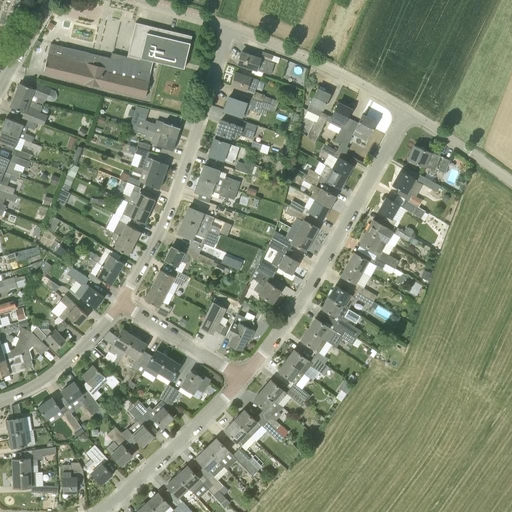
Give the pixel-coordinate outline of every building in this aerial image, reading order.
[(110,58),(93,53),(51,43),(44,72),(85,82),(85,83),(145,97),(149,82),(154,61),(184,68),(192,36),(135,22),(127,56),(112,53),(110,58)] [(261,58),(241,51),(238,64),(257,70),(263,72),(265,62),(270,64),(273,55),(262,52),(261,58)] [(247,90),(250,92),(254,83),(257,84),(259,79),(251,77),(236,72),(231,85),(247,90)] [(51,88),(37,82),(34,88),(20,82),(15,95),(35,103),(37,103),(39,98),(46,100),(47,98),(52,100),(55,93),(50,91),(51,88)] [(314,144),(328,115),(321,112),(322,110),(330,94),(317,88),(310,104),(307,110),(319,116),(316,123),(314,121),(307,136),(314,144)] [(254,91),(252,98),(251,98),(263,102),(271,105),(273,98),(264,95),(265,94),(254,91)] [(252,98),(238,94),(236,99),(229,97),(224,110),(243,116),(246,116),(248,109),(259,113),(263,102),(251,98),(252,98)] [(44,125),(46,118),(33,113),(37,103),(35,103),(15,95),(10,106),(25,112),(23,118),(44,125)] [(329,122),(341,128),(343,124),(344,124),(351,109),(339,102),(331,118),(329,122)] [(148,121),(145,120),(147,114),(135,110),(130,123),(131,123),(131,124),(176,139),(179,128),(180,128),(180,127),(156,120),(155,123),(148,121)] [(373,129),(374,127),(373,127),(376,121),(363,114),(356,128),(361,131),(358,137),(366,141),(372,129),(373,129)] [(24,133),(27,126),(28,126),(26,125),(6,117),(5,118),(6,118),(2,130),(32,142),(36,143),(37,141),(34,139),(35,137),(24,133)] [(28,126),(27,126),(35,129),(37,123),(28,120),(26,125),(28,126)] [(252,139),(255,131),(236,125),(221,120),(217,133),(231,138),(233,131),(239,133),(239,134),(252,139)] [(173,150),(173,149),(176,139),(131,124),(130,126),(137,128),(136,131),(152,137),(150,143),(173,150)] [(83,136),(87,130),(81,126),(77,132),(83,136)] [(341,144),(347,131),(341,128),(334,140),(341,144)] [(32,142),(2,130),(0,133),(0,143),(13,149),(14,148),(17,149),(15,155),(24,159),(29,160),(32,154),(21,150),(24,144),(34,148),(36,143),(32,142)] [(345,154),(349,147),(347,146),(353,134),(347,131),(341,144),(337,150),(345,154)] [(236,155),(239,147),(230,144),(214,139),(209,155),(224,160),(234,163),(237,154),(236,155)] [(259,151),(262,142),(252,139),(249,148),(259,151)] [(151,145),(139,141),(137,147),(149,151),(151,145)] [(260,148),(268,151),(270,145),(262,142),(260,148)] [(337,158),(333,156),(336,150),(324,143),(321,149),(329,154),(323,164),(325,165),(346,177),(353,165),(338,157),(337,158)] [(77,161),(83,146),(78,144),(72,159),(77,161)] [(434,170),(440,156),(430,152),(414,145),(408,159),(434,170)] [(168,164),(147,157),(149,152),(137,147),(134,154),(147,158),(145,164),(137,160),(134,166),(135,167),(163,177),(168,164),(168,165),(168,164)] [(7,158),(0,154),(0,169),(18,176),(20,177),(22,172),(14,169),(16,162),(27,167),(29,160),(24,159),(15,155),(9,153),(7,158)] [(445,173),(450,160),(443,157),(438,170),(445,173)] [(248,163),(237,160),(234,169),(258,177),(262,165),(249,161),(248,163)] [(73,176),(78,166),(70,162),(66,173),(73,176)] [(224,178),(218,176),(220,170),(204,165),(199,179),(237,192),(240,181),(225,176),(224,178)] [(325,165),(321,174),(320,175),(321,176),(326,178),(325,179),(340,187),(346,177),(325,165)] [(141,174),(139,180),(139,181),(140,182),(159,188),(160,188),(159,188),(163,177),(135,167),(133,171),(141,174)] [(0,182),(3,175),(17,180),(18,176),(0,169),(0,182)] [(304,173),(318,181),(321,176),(320,175),(321,174),(310,169),(307,174),(304,173)] [(409,201),(412,195),(408,193),(415,179),(401,170),(393,184),(398,187),(398,188),(399,189),(397,194),(407,200),(409,201)] [(127,181),(129,176),(130,175),(122,172),(119,178),(127,181)] [(69,185),(73,176),(66,173),(62,182),(69,185)] [(329,208),(335,196),(320,188),(316,185),(318,181),(304,173),(302,176),(305,178),(303,180),(311,185),(309,188),(313,191),(309,197),(314,200),(329,208)] [(56,187),(60,176),(52,174),(48,184),(56,187)] [(437,192),(440,186),(420,174),(417,180),(437,192)] [(139,181),(139,180),(129,176),(127,181),(139,186),(140,182),(139,181)] [(259,183),(276,190),(278,185),(261,178),(259,183)] [(237,192),(199,179),(195,191),(211,196),(213,191),(219,193),(219,195),(234,200),(237,192)] [(125,187),(122,193),(116,190),(114,196),(128,202),(149,212),(155,199),(139,192),(141,187),(139,186),(127,181),(125,187)] [(9,192),(13,194),(15,188),(0,183),(0,188),(9,192)] [(255,195),(257,189),(248,186),(246,192),(255,195)] [(8,206),(3,204),(5,198),(15,202),(17,195),(13,194),(9,192),(0,188),(5,191),(2,196),(0,194),(0,207),(6,210),(8,206)] [(55,201),(64,205),(70,193),(60,188),(55,201)] [(418,205),(422,199),(413,194),(409,200),(418,205)] [(49,205),(52,197),(43,195),(41,202),(49,205)] [(400,205),(386,197),(378,210),(386,215),(384,219),(394,225),(396,220),(399,222),(406,209),(424,220),(428,214),(424,212),(425,211),(409,201),(407,200),(403,207),(400,205)] [(305,215),(308,210),(309,208),(292,199),(289,206),(305,215)] [(323,219),(329,208),(314,200),(309,208),(308,210),(323,219)] [(144,223),(149,212),(128,202),(123,213),(144,223)] [(302,220),(303,219),(305,215),(289,206),(286,211),(302,220)] [(227,236),(232,224),(189,207),(184,219),(219,234),(220,233),(227,236)] [(52,231),(60,219),(51,214),(45,226),(52,231)] [(184,219),(178,232),(192,238),(188,248),(190,249),(199,253),(201,249),(203,243),(213,247),(219,234),(184,219)] [(311,239),(318,228),(303,219),(302,220),(296,231),(311,239)] [(403,231),(394,225),(384,219),(393,225),(391,229),(388,228),(388,227),(373,219),(367,230),(387,242),(393,232),(408,241),(411,236),(403,231)] [(141,231),(119,221),(114,232),(135,242),(141,231)] [(36,226),(33,234),(39,237),(42,228),(36,226)] [(129,254),(135,242),(114,232),(107,229),(105,233),(116,239),(112,246),(129,254)] [(285,245),(289,238),(275,230),(271,237),(285,245)] [(395,268),(399,260),(382,251),(387,242),(367,230),(360,242),(375,250),(375,251),(377,252),(375,257),(386,263),(395,268)] [(305,250),(311,239),(296,231),(290,242),(305,250)] [(285,253),(282,252),(285,245),(271,237),(267,245),(278,251),(272,262),(278,266),(292,274),(299,261),(285,253)] [(188,254),(185,253),(172,246),(165,259),(178,266),(181,261),(186,263),(190,256),(211,267),(211,266),(215,268),(225,273),(227,268),(220,264),(214,262),(214,260),(202,255),(199,253),(190,249),(188,254)] [(87,256),(91,258),(96,261),(98,262),(101,257),(90,251),(87,256)] [(363,272),(369,261),(354,252),(348,263),(363,272)] [(124,262),(109,253),(102,265),(117,274),(124,262)] [(383,269),(386,263),(375,257),(372,263),(383,269)] [(260,270),(267,274),(269,270),(259,263),(256,267),(260,270)] [(356,283),(363,272),(348,263),(341,275),(356,283)] [(111,285),(117,274),(102,265),(95,274),(91,272),(87,277),(89,278),(98,285),(102,280),(111,285)] [(89,286),(85,283),(89,278),(87,277),(71,266),(66,274),(82,284),(76,293),(81,297),(80,297),(81,298),(82,298),(95,307),(103,296),(90,287),(91,286),(90,285),(89,286)] [(174,276),(160,269),(152,284),(167,292),(172,281),(182,286),(187,275),(177,270),(174,276)] [(272,303),(281,290),(269,282),(272,277),(267,274),(260,270),(254,279),(263,286),(258,293),(272,303)] [(55,291),(58,285),(39,273),(36,278),(55,291)] [(2,280),(5,291),(18,287),(16,282),(15,278),(15,277),(2,280)] [(167,317),(172,306),(162,301),(167,292),(152,284),(145,299),(159,307),(157,312),(167,317)] [(353,296),(350,294),(350,293),(336,285),(328,297),(348,308),(355,297),(370,307),(374,301),(367,296),(356,290),(353,296)] [(367,296),(370,291),(359,285),(356,290),(367,296)] [(83,321),(88,315),(72,301),(72,300),(66,294),(60,300),(67,306),(59,316),(64,320),(68,315),(79,326),(80,324),(81,324),(84,321),(83,321)] [(349,332),(352,327),(349,326),(350,325),(347,323),(354,313),(348,310),(348,308),(328,297),(321,308),(339,319),(336,324),(349,332)] [(24,305),(22,298),(14,301),(14,300),(0,303),(0,324),(1,324),(0,319),(0,312),(16,308),(16,307),(24,305)] [(220,332),(223,325),(218,322),(225,308),(213,302),(200,327),(213,333),(215,329),(220,332)] [(17,320),(25,317),(22,307),(14,309),(17,320)] [(249,341),(254,330),(251,329),(254,323),(237,314),(226,336),(231,339),(229,344),(241,350),(246,340),(249,341)] [(40,328),(38,326),(37,327),(33,330),(42,340),(45,337),(56,349),(65,340),(59,333),(64,328),(68,324),(64,320),(59,316),(54,320),(58,324),(54,328),(51,331),(48,328),(40,328)] [(333,329),(316,317),(308,328),(329,342),(336,331),(346,338),(349,332),(336,324),(333,329)] [(32,332),(31,331),(27,329),(22,327),(17,337),(19,338),(14,348),(10,349),(11,352),(4,354),(0,339),(0,360),(21,354),(32,332)] [(329,342),(308,328),(301,339),(318,351),(314,356),(324,363),(328,358),(319,352),(326,341),(328,343),(329,342)] [(135,337),(123,329),(117,337),(113,345),(110,349),(118,354),(113,363),(104,356),(100,360),(112,372),(117,365),(125,352),(135,337)] [(0,376),(27,369),(24,361),(32,358),(29,350),(33,347),(40,354),(47,347),(32,332),(21,354),(0,360),(0,376)] [(146,343),(135,337),(125,352),(131,356),(128,361),(133,364),(123,381),(128,384),(136,371),(148,353),(143,350),(147,343),(146,343)] [(169,357),(157,350),(156,349),(153,356),(148,353),(136,371),(137,372),(138,370),(142,373),(145,369),(156,377),(159,373),(169,357)] [(310,362),(294,349),(286,359),(305,373),(311,365),(323,375),(329,366),(324,363),(314,356),(310,362)] [(171,380),(180,364),(169,357),(159,373),(171,380)] [(307,400),(311,395),(296,384),(305,373),(286,359),(278,370),(295,382),(291,387),(307,400)] [(106,378),(104,375),(93,364),(82,375),(88,380),(83,384),(87,389),(86,389),(95,401),(96,400),(92,395),(102,385),(105,382),(112,388),(119,381),(111,372),(106,378)] [(190,371),(181,385),(193,392),(195,389),(200,392),(209,379),(202,375),(200,377),(199,376),(190,371)] [(352,381),(356,376),(350,373),(347,378),(352,381)] [(347,393),(353,385),(345,379),(339,387),(347,393)] [(278,403),(286,393),(287,393),(286,393),(284,391),(271,380),(262,390),(278,403)] [(81,401),(86,407),(91,415),(101,409),(95,401),(86,389),(82,392),(74,382),(62,390),(65,395),(61,398),(69,409),(69,410),(81,401)] [(165,400),(173,387),(169,384),(160,397),(165,400)] [(172,405),(181,392),(173,387),(165,400),(172,405)] [(291,387),(286,393),(287,393),(286,393),(303,405),(307,400),(291,387)] [(276,409),(279,412),(283,408),(278,403),(262,390),(254,399),(272,415),(276,409)] [(63,413),(69,409),(61,398),(56,402),(52,397),(38,406),(47,419),(61,410),(63,413)] [(142,415),(148,410),(139,400),(133,405),(142,415)] [(137,420),(138,419),(142,415),(133,405),(128,410),(137,420)] [(162,427),(173,417),(164,406),(152,416),(162,427)] [(81,426),(69,410),(69,409),(63,413),(75,431),(81,426)] [(234,420),(251,436),(261,426),(257,422),(257,423),(244,409),(243,410),(244,410),(234,420)] [(280,434),(285,429),(271,415),(266,420),(280,434)] [(18,418),(18,417),(16,417),(16,418),(6,420),(6,421),(8,420),(10,433),(25,431),(23,417),(18,418)] [(238,442),(241,446),(246,450),(255,440),(257,442),(257,441),(251,436),(234,420),(225,430),(238,442)] [(283,437),(280,434),(266,420),(262,425),(279,442),(283,437)] [(154,435),(143,424),(133,433),(127,428),(122,433),(115,426),(115,427),(127,440),(128,440),(132,444),(137,440),(143,446),(154,435)] [(122,465),(133,455),(123,445),(127,440),(115,427),(107,434),(113,441),(106,448),(122,465)] [(27,445),(25,431),(10,433),(12,446),(10,447),(20,446),(20,447),(23,446),(22,445),(27,445)] [(207,447),(219,460),(219,461),(224,466),(227,469),(237,459),(232,455),(229,451),(217,438),(207,447)] [(101,483),(112,474),(103,463),(108,459),(95,444),(86,453),(97,466),(91,472),(101,483)] [(241,446),(237,450),(254,467),(258,463),(246,450),(241,446)] [(31,472),(31,465),(38,464),(37,455),(52,453),(51,447),(24,451),(25,458),(13,459),(13,474),(35,473),(35,472),(31,472)] [(208,479),(218,490),(223,486),(223,485),(214,476),(224,466),(219,461),(219,460),(207,447),(197,457),(204,465),(212,475),(208,479)] [(252,475),(257,470),(254,467),(237,450),(232,455),(237,459),(252,475)] [(84,479),(83,470),(78,462),(71,462),(71,464),(62,464),(63,492),(64,492),(64,490),(71,490),(71,495),(77,495),(77,480),(84,479)] [(202,484),(203,483),(196,474),(188,465),(187,465),(187,466),(177,475),(192,493),(202,484)] [(14,489),(30,488),(36,488),(36,485),(35,473),(13,474),(14,489)] [(179,497),(182,501),(182,502),(183,501),(192,493),(177,475),(167,484),(179,498),(179,497)] [(227,499),(222,494),(218,490),(208,479),(203,483),(202,484),(221,504),(227,499)] [(157,511),(163,511),(170,506),(158,492),(148,502),(157,511)] [(182,502),(182,501),(178,505),(183,511),(193,511),(183,501),(182,502)] [(157,511),(148,502),(138,511),(138,510),(137,511),(138,511),(157,511)]
